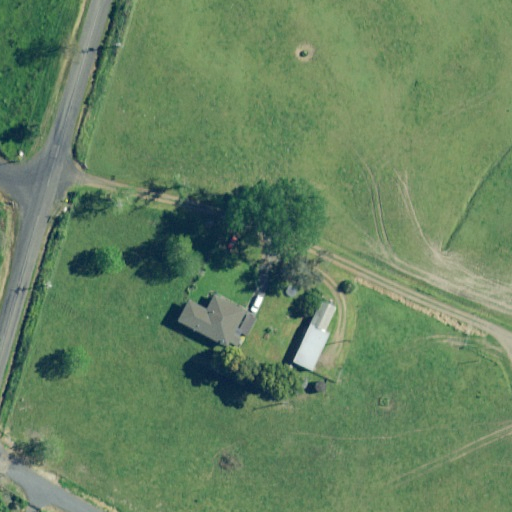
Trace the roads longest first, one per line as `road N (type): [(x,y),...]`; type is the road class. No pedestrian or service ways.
road 1 (tertiary): [(96,0),(45,196)]
road 2 (tertiary): [(45,196),(0,349)]
